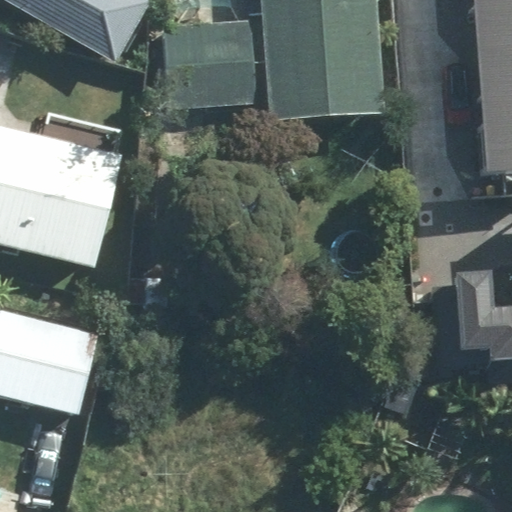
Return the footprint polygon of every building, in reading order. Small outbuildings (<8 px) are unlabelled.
[(0,0),(0,11),(101,70),(135,11),(115,0),(0,0)] [(151,28),(154,105),(249,101),(250,132),(365,128),(359,0),(249,0),(251,24),(151,28)] [(511,0),(476,0),(480,43),(511,40),(511,0)] [(477,41),(486,167),(511,165),(511,40),(480,43),(477,41)] [(0,254),(80,274),(108,159),(0,132),(0,254)] [(430,285),(437,364),(486,360),(487,375),(511,372),(511,307),(483,310),(481,280),(430,285)] [(83,337),(0,318),(0,409),(64,423),(83,337)]
